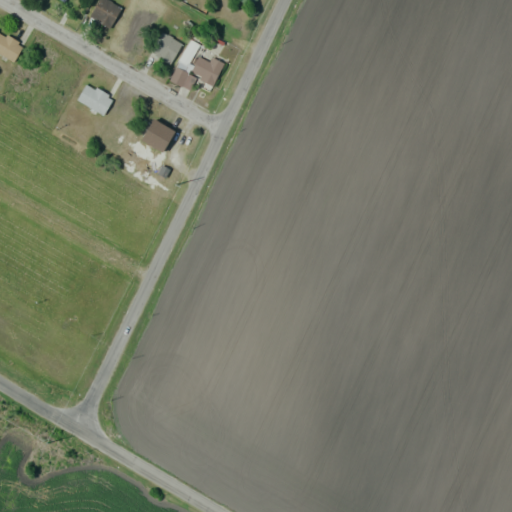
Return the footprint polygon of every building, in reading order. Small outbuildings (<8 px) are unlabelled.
[(121,9),(107,0),(98,0),(89,16),(109,28),(121,9)] [(0,54),(13,62),(23,46),(0,31),(0,54)] [(150,55),(172,63),(180,41),(158,33),(150,55)] [(223,63),(210,57),(208,61),(198,56),(189,73),(212,85),(223,63)] [(170,80),(181,85),(187,72),(176,67),(170,80)] [(102,115),(113,100),(87,82),(77,98),(102,115)] [(162,152),(175,131),(153,119),(141,140),(162,152)]
